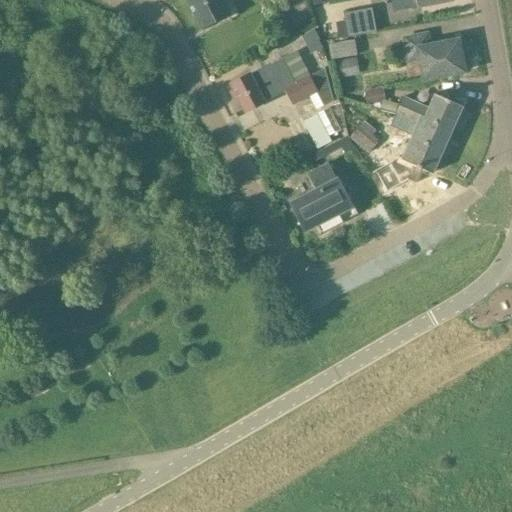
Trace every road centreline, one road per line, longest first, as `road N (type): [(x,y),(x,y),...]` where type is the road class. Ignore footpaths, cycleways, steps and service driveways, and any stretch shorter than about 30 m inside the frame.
road 1 (residential): [(509,135),(468,197),(330,272),(301,279),(171,29),(124,0)]
road 2 (unclassified): [(99,511),(474,294),(511,249)]
road 3 (unclassified): [(509,135),(485,0)]
